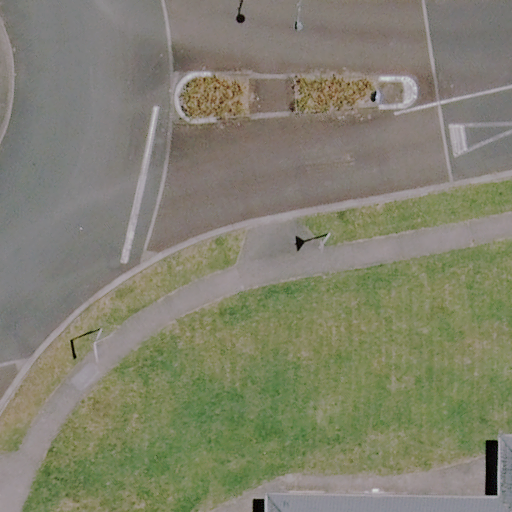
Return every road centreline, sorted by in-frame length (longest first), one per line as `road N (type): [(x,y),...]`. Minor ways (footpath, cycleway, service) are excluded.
road 1 (residential): [(511,85),(83,97)]
road 2 (residential): [(83,97),(66,162),(31,219),(0,246)]
